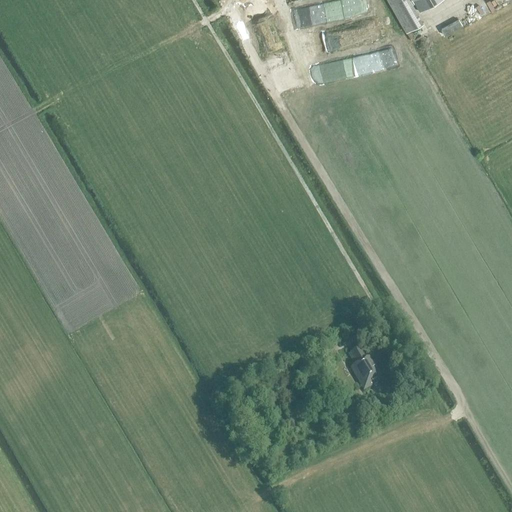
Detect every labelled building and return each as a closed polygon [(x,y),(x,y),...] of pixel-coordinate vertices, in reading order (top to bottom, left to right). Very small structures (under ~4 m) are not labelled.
[(297,0),(301,10),(308,7),(305,0),(297,0)] [(387,0),(407,33),(424,24),(416,11),(410,0),(387,0)] [(413,0),(419,10),(420,12),(440,0),(413,0)] [(363,391),(383,379),(370,357),(365,360),(359,349),(348,354),(355,366),(350,368),(363,391)] [(291,450),(286,441),(270,451),(275,459),(291,450)]
